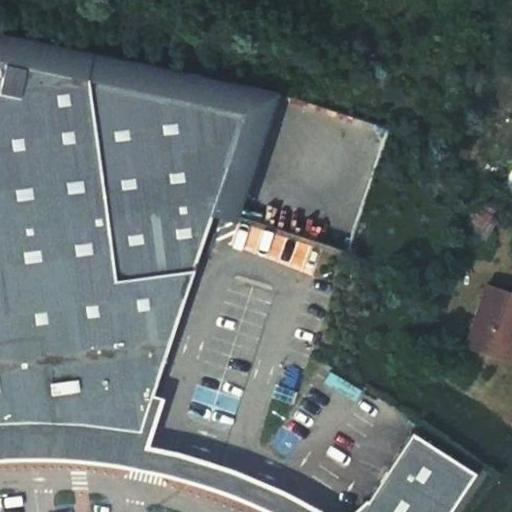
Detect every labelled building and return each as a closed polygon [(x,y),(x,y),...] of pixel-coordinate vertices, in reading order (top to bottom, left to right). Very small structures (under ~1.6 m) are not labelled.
[(274,121),(0,59),(0,82),(244,138),(268,143),(274,121)] [(244,138),(0,82),(0,459),(8,458),(28,456),(69,453),(69,445),(84,447),(84,448),(86,454),(88,457),(90,459),(95,460),(99,461),(104,459),(109,456),(111,449),(142,454),(213,235),(244,138)] [(268,143),(244,138),(213,235),(237,239),(268,143)] [(511,309),(484,302),(467,363),(508,375),(511,360),(511,309)] [(464,511),(478,492),(415,452),(376,511),(464,511)]
